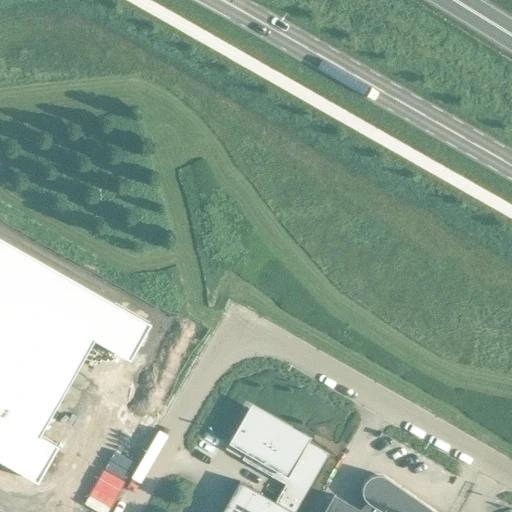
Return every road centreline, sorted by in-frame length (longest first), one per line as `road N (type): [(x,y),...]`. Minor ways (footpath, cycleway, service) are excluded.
road 1 (secondary): [(511,166),(217,0)]
road 2 (unclassified): [(511,477),(237,322)]
road 3 (unclassified): [(130,511),(237,322)]
